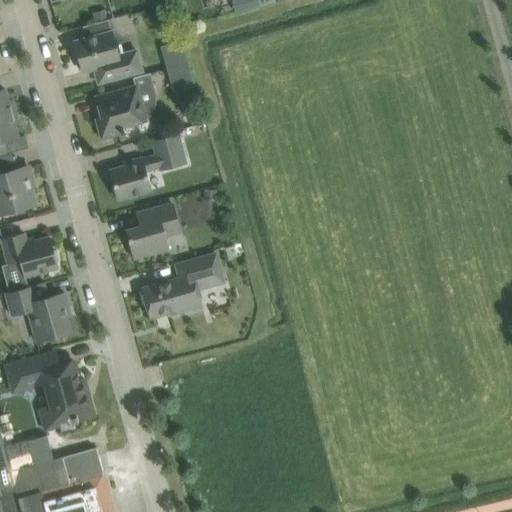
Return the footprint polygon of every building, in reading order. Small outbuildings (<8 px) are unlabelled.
[(103,10),(92,14),(94,23),(106,20),(103,10)] [(112,31),(94,36),(75,41),(83,72),(95,69),(99,83),(142,71),(136,50),(118,55),(112,31)] [(178,44),(160,49),(166,71),(187,65),(181,43),(178,44)] [(187,65),(166,71),(172,94),(191,88),(193,88),(193,85),(187,65)] [(133,78),(135,86),(96,96),(101,118),(96,119),(101,139),(125,132),(123,127),(146,121),(146,119),(153,111),(155,104),(156,94),(150,73),(133,78)] [(0,116),(16,113),(12,100),(8,101),(5,89),(0,90),(0,116)] [(16,113),(0,116),(0,155),(2,155),(0,146),(0,142),(18,137),(15,125),(19,124),(16,113)] [(114,194),(117,195),(118,199),(150,190),(145,171),(160,167),(161,170),(186,163),(178,134),(153,141),(157,155),(142,160),(142,158),(124,163),(125,166),(110,170),(114,184),(112,185),(114,194)] [(0,213),(35,204),(28,181),(32,180),(28,166),(0,174),(0,213)] [(203,191),(203,200),(216,201),(216,191),(203,191)] [(173,203),(166,206),(147,211),(150,224),(126,230),(134,259),(153,254),(168,249),(165,236),(180,232),(173,203)] [(58,268),(57,263),(59,260),(56,251),(53,250),(49,237),(27,243),(24,233),(5,238),(1,239),(8,264),(20,261),(25,277),(58,268)] [(142,289),(143,290),(140,291),(143,304),(146,303),(150,318),(177,310),(178,312),(197,307),(202,305),(198,289),(223,282),(216,254),(196,260),(176,265),(180,278),(142,289)] [(71,316),(69,307),(65,293),(33,301),(29,287),(5,293),(11,315),(28,311),(36,342),(52,338),(71,332),(67,317),(71,316)] [(40,356),(20,362),(6,365),(13,392),(45,383),(51,406),(40,409),(45,430),(59,426),(58,421),(74,417),(75,422),(78,421),(78,420),(94,416),(84,378),(79,380),(74,361),(38,371),(35,359),(40,358),(40,356)] [(0,511),(22,511),(11,472),(4,446),(0,431),(0,511)] [(28,440),(4,446),(11,472),(34,466),(28,440)] [(43,501),(45,507),(46,511),(114,511),(103,472),(102,472),(96,449),(62,458),(68,481),(54,485),(57,497),(43,501)]
